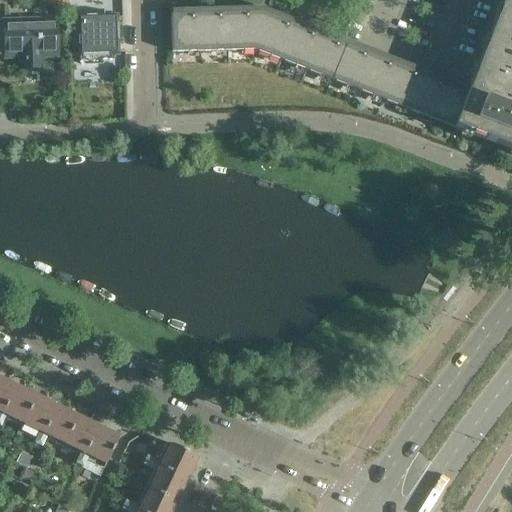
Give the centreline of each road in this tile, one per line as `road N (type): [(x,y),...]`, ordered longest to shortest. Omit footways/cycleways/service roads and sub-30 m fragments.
road 1 (tertiary): [(236,437),(0,316)]
road 2 (secondary): [(511,305),(369,500)]
road 3 (secondary): [(415,511),(511,385)]
road 4 (tertiary): [(369,500),(236,437)]
road 5 (residential): [(144,124),(0,134)]
road 6 (residential): [(370,35),(433,59),(456,0)]
road 7 (residential): [(144,124),(144,0)]
